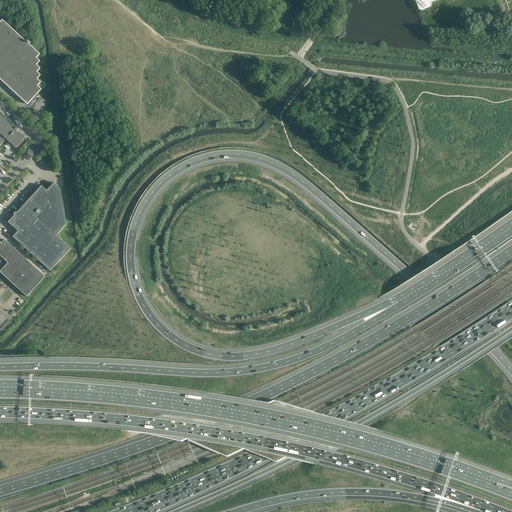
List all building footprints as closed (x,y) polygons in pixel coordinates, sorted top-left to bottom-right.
[(414,0),(418,10),(421,11),(431,8),(432,5),(431,3),(439,0),(414,0)] [(39,54),(17,34),(2,20),(0,22),(0,79),(28,105),(41,90),(38,86),(41,82),(37,79),(41,76),(37,72),(40,68),(36,65),(40,61),(36,58),(39,54)] [(0,145),(6,139),(16,148),(17,146),(18,147),(26,139),(18,131),(18,130),(18,129),(17,128),(16,128),(14,130),(10,126),(10,124),(0,114),(0,145)] [(56,236),(66,225),(60,190),(54,183),(47,191),(41,186),(8,223),(18,232),(13,237),(50,272),(71,249),(56,236)] [(0,242),(0,272),(0,273),(27,297),(45,277),(5,241),(1,244),(0,242)] [(0,329),(11,318),(7,314),(1,309),(0,309),(0,329)]
